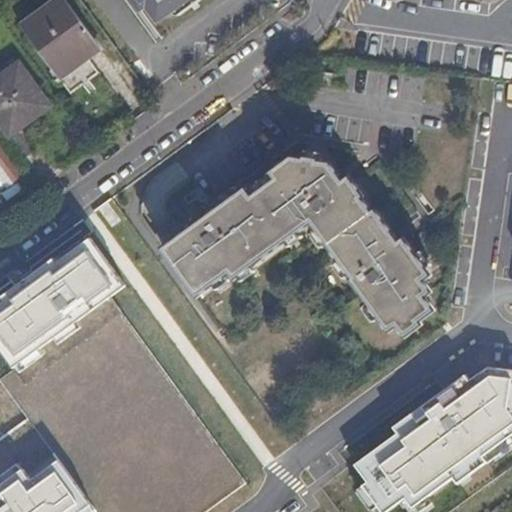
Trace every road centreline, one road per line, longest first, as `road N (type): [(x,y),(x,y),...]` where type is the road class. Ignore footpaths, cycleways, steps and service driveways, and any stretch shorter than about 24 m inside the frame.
road 1 (residential): [(0,253),(219,87)]
road 2 (residential): [(254,111),(290,96),(411,114)]
road 3 (residential): [(254,111),(166,182),(155,203)]
road 4 (residential): [(219,87),(305,24),(320,0)]
